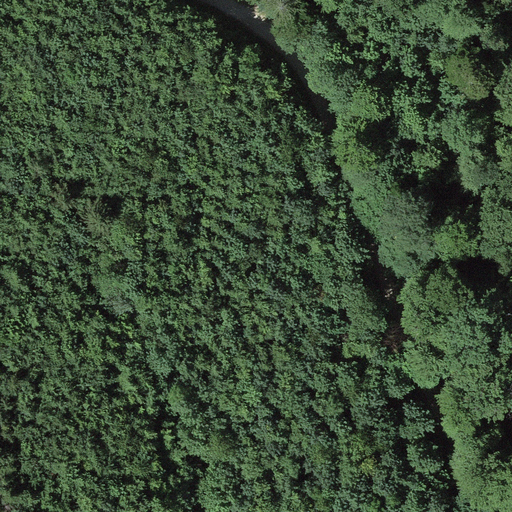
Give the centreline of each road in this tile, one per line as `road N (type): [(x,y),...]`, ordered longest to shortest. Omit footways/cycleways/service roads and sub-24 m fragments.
road 1 (track): [(224,0),(271,30),(314,86),(437,397),(502,511)]
road 2 (track): [(189,511),(109,297),(71,263)]
